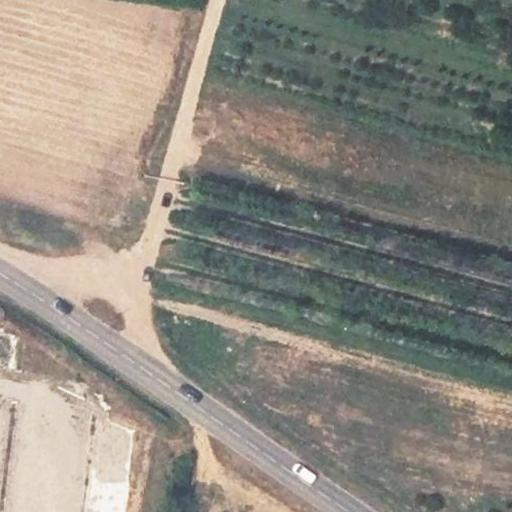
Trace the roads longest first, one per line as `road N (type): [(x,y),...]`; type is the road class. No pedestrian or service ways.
road 1 (tertiary): [(345,511),(0,275)]
road 2 (track): [(135,280),(220,0)]
road 3 (track): [(144,372),(135,280),(11,282)]
